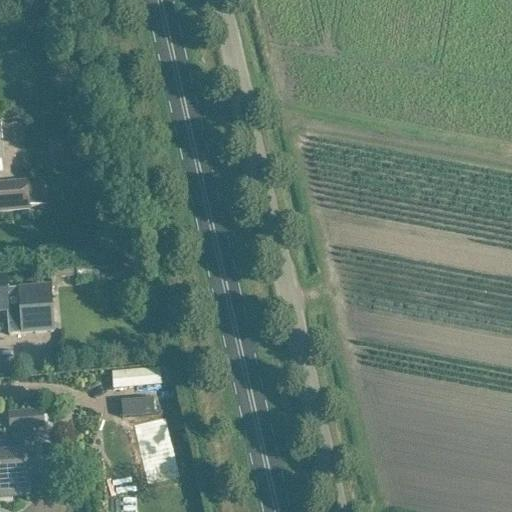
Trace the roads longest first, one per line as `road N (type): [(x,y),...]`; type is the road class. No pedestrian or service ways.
road 1 (primary): [(276,511),(158,0)]
road 2 (unclassified): [(336,511),(220,0)]
